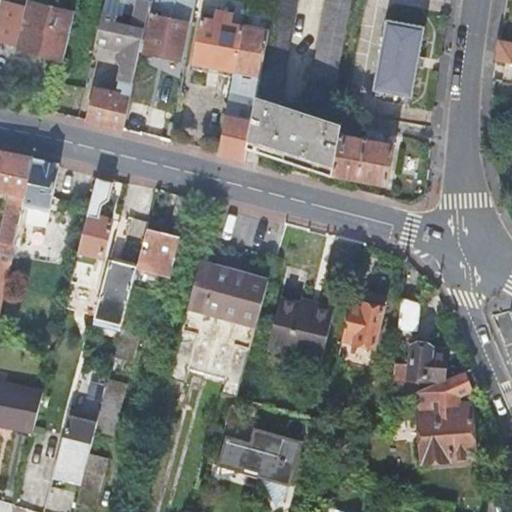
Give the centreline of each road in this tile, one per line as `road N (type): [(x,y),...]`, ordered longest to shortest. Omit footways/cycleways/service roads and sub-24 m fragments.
road 1 (tertiary): [(0,126),(409,230),(458,250)]
road 2 (residential): [(483,0),(458,250)]
road 3 (residential): [(511,405),(466,297),(458,250)]
